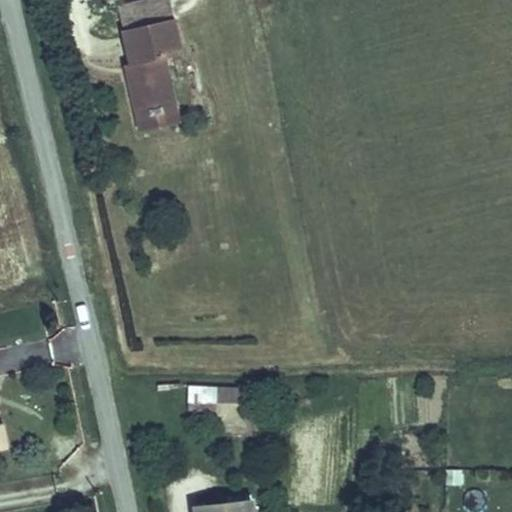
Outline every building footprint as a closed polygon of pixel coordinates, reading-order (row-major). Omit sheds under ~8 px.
[(174,14),(122,26),(129,61),(130,66),(123,67),(132,109),(174,100),(164,56),(182,53),(174,14)] [(178,118),(174,100),(132,109),(136,128),(178,118)] [(275,380),(275,364),(251,364),(251,380),(275,380)] [(243,403),(244,386),(187,384),(186,401),(243,403)] [(273,511),(274,479),(218,479),(218,511),(273,511)] [(481,487),(462,491),(466,511),(486,507),(481,487)]
